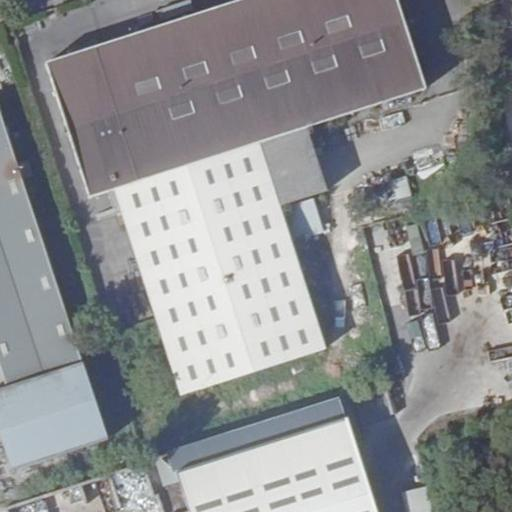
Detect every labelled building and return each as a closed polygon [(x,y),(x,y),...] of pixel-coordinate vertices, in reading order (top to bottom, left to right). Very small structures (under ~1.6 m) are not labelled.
[(237,0),(47,62),(90,196),(116,187),(254,143),(425,88),(396,0),(237,0)] [(0,343),(67,322),(0,112),(0,343)] [(254,143),(116,187),(182,394),(322,349),(254,143)] [(105,440),(67,322),(0,343),(0,376),(4,388),(0,389),(0,439),(10,471),(105,440)] [(372,511),(344,415),(171,467),(184,511),(372,511)] [(434,511),(428,487),(401,494),(405,511),(434,511)]
